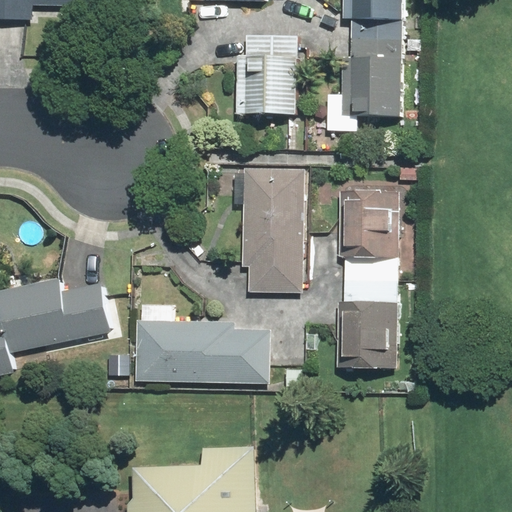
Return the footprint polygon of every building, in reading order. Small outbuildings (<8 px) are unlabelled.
[(0,0),(0,19),(41,19),(41,4),(116,4),(116,0),(0,0)] [(352,0),(352,22),(414,22),(413,0),(352,0)] [(347,28),(347,114),(412,114),(413,28),(347,28)] [(306,32),(246,31),(246,118),(306,118),(306,32)] [(252,167),(250,293),(313,294),(314,168),(252,167)] [(410,188),(357,187),(356,360),(409,360),(410,188)] [(9,320),(0,321),(0,372),(32,367),(29,349),(121,333),(110,272),(4,290),(9,320)] [(142,318),(141,370),(281,372),(282,321),(142,318)] [(269,511),(271,453),(153,451),(152,511),(269,511)]
